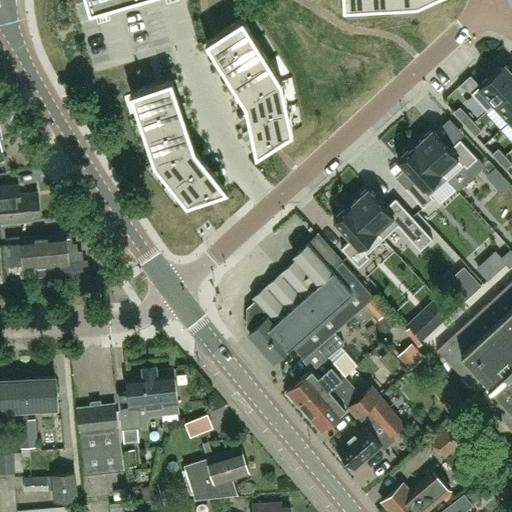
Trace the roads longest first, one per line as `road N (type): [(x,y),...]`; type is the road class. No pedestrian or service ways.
road 1 (tertiary): [(173,294),(15,42)]
road 2 (residential): [(270,203),(459,36),(486,2)]
road 3 (tertiary): [(347,511),(173,294)]
road 4 (residential): [(270,203),(238,165),(171,0)]
road 5 (residential): [(0,329),(133,321),(173,294)]
road 6 (residential): [(173,294),(270,203)]
